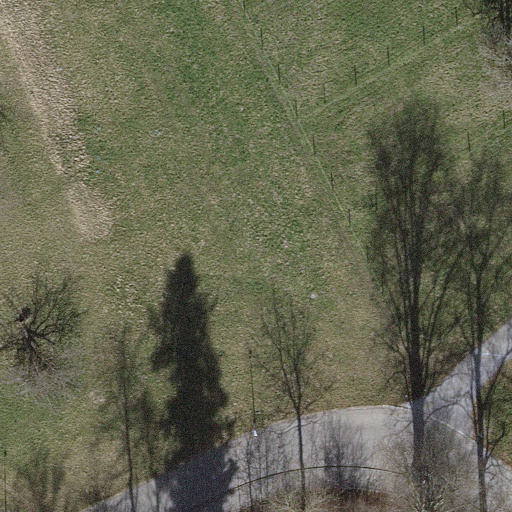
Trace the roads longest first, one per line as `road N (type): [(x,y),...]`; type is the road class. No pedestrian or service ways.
road 1 (residential): [(510,511),(445,454),(408,437),(364,432),(265,451),(121,511)]
road 2 (track): [(511,335),(408,437)]
